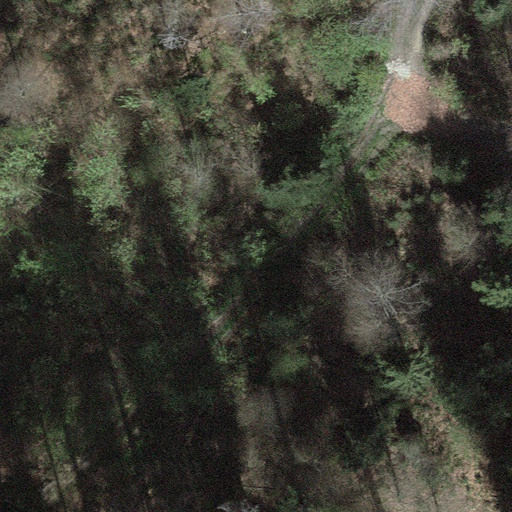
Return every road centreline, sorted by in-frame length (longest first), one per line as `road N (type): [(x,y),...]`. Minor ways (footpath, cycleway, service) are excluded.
road 1 (track): [(436,123),(384,124),(296,238),(47,511)]
road 2 (track): [(511,131),(481,136),(436,123),(409,91),(400,53),(416,0)]
